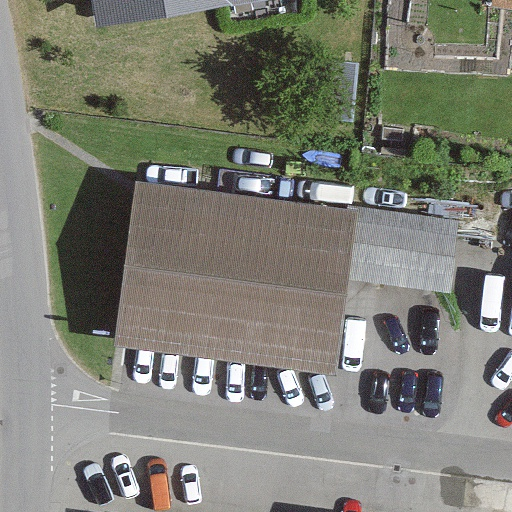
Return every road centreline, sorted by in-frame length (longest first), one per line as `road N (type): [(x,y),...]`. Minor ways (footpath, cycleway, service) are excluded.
road 1 (residential): [(27,403),(511,467)]
road 2 (residential): [(0,103),(27,403)]
